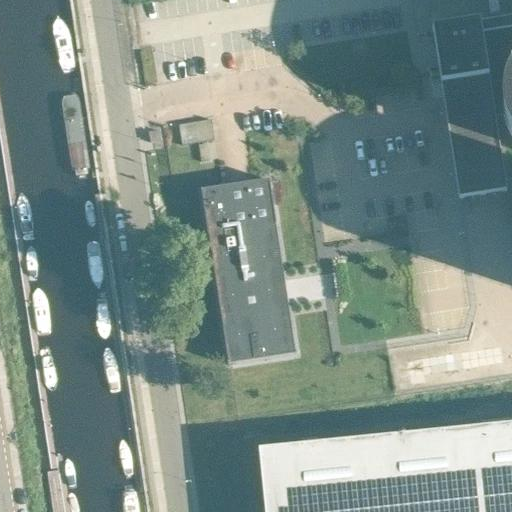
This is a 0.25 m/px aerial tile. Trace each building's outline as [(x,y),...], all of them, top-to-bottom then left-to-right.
[(40,0),(43,19),(75,14),(72,0),(40,0)] [(476,0),(428,0),(432,22),(478,15),(476,0)] [(511,0),(497,0),(500,16),(511,14),(511,66),(510,69),(509,71),(507,75),(506,78),(504,81),(503,84),(503,86),(502,90),(501,93),(501,96),(501,99),(501,102),(501,105),(501,109),(502,111),(502,116),(503,119),(504,122),(506,125),(507,129),(509,132),(510,135),(511,137),(511,0)] [(44,23),(55,94),(86,89),(75,18),(44,23)] [(505,193),(480,26),(433,33),(458,200),(505,193)] [(69,189),(101,184),(87,93),(55,98),(69,189)] [(198,150),(214,147),(210,119),(194,121),(198,150)] [(150,143),(161,141),(159,131),(148,133),(150,143)] [(282,162),(303,158),(302,150),(281,154),(282,162)] [(269,181),(201,192),(228,366),(296,356),(269,181)] [(347,270),(339,271),(349,358),(399,352),(389,264),(378,266),(381,292),(363,294),(363,300),(351,301),(347,270)] [(311,369),(295,371),(296,384),(313,382),(311,369)] [(511,511),(511,427),(259,451),(265,511),(511,511)]
